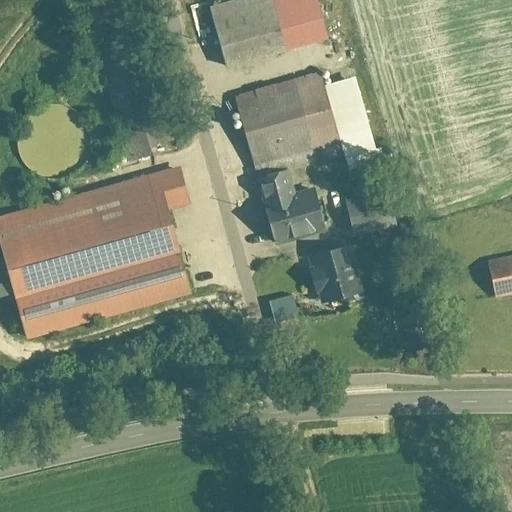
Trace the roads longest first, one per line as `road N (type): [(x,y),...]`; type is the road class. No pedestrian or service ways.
road 1 (residential): [(273,412),(166,0)]
road 2 (tertiary): [(273,412),(0,464)]
road 3 (tertiary): [(511,403),(273,412)]
